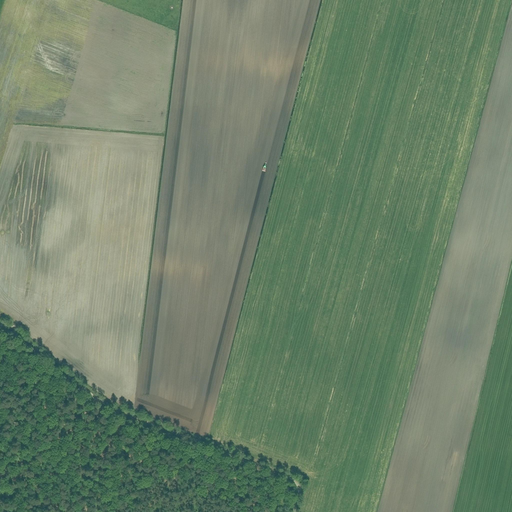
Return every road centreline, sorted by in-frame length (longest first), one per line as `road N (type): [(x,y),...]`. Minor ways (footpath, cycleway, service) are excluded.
road 1 (track): [(123,412),(299,480),(290,511)]
road 2 (track): [(123,412),(0,322)]
